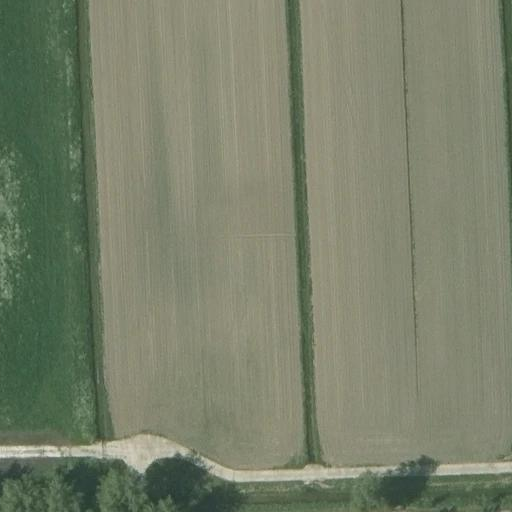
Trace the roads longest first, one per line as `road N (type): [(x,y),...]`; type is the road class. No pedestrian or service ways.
road 1 (track): [(30,0),(50,431),(67,450)]
road 2 (track): [(135,448),(168,449),(237,477),(511,467)]
road 3 (track): [(138,511),(135,448),(0,452)]
